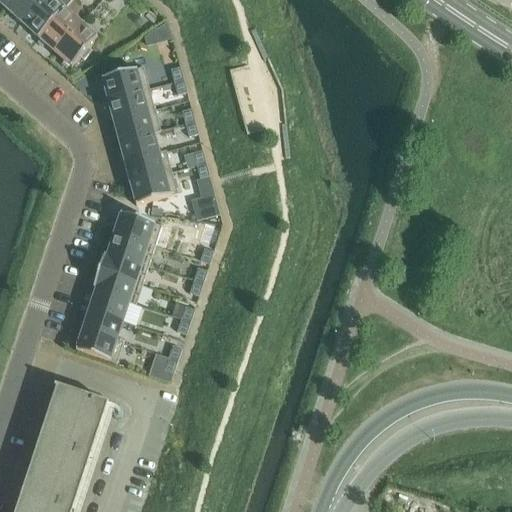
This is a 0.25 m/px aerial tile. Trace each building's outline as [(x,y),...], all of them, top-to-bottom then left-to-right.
[(0,0),(0,7),(5,12),(16,0),(0,0)] [(16,0),(5,12),(22,27),(45,0),(16,0)] [(51,0),(45,0),(22,27),(37,41),(38,41),(65,12),(64,11),(51,0)] [(65,12),(38,41),(38,42),(38,41),(55,56),(81,27),(65,12)] [(81,27),(55,56),(70,70),(71,71),(80,61),(83,63),(92,54),(88,52),(97,41),(96,40),(81,27)] [(153,46),(174,38),(171,27),(149,34),(153,46)] [(245,106),(247,117),(259,114),(269,169),(274,168),(285,164),(285,97),(259,28),(245,30),(248,45),(255,82),(240,87),(245,106)] [(143,70),(102,82),(108,103),(149,92),(143,70)] [(180,70),(171,73),(174,86),(183,83),(180,70)] [(183,83),(174,86),(177,98),(187,96),(183,83)] [(149,92),(108,103),(113,124),(155,113),(149,92)] [(191,112),(182,114),(185,127),(195,125),(191,112)] [(155,113),(113,124),(119,145),(160,134),(155,113)] [(195,125),(185,127),(188,140),(198,137),(195,125)] [(160,134),(119,145),(124,166),(166,155),(166,154),(159,156),(153,137),(160,135),(160,134)] [(202,154),(193,156),(196,169),(206,166),(202,154)] [(166,155),(124,166),(130,187),(172,176),(166,155)] [(206,166),(196,169),(200,182),(209,179),(206,166)] [(172,176),(130,187),(136,208),(171,199),(177,197),(172,176)] [(200,182),(196,183),(201,200),(197,201),(203,223),(219,218),(209,179),(200,182)] [(121,216),(114,236),(155,249),(161,229),(121,216)] [(108,255),(149,269),(155,249),(114,236),(108,255)] [(213,255),(204,252),(200,264),(209,267),(213,255)] [(104,257),(99,274),(142,288),(149,269),(108,255),(107,258),(104,257)] [(203,287),(207,274),(198,271),(194,284),(203,287)] [(96,292),(95,294),(136,308),(142,288),(99,274),(93,291),(96,292)] [(190,296),(199,299),(203,287),(194,284),(190,296)] [(136,308),(95,294),(89,314),(123,325),(129,306),(136,308)] [(190,325),(194,313),(185,310),(181,322),(190,325)] [(123,325),(89,314),(82,333),(123,346),(117,343),(123,325)] [(177,335),(186,338),(190,325),(181,322),(177,335)] [(82,333),(76,353),(117,367),(123,346),(82,333)] [(178,364),(182,352),(172,349),(168,361),(178,364)] [(164,374),(174,377),(178,364),(168,361),(164,374)] [(73,511),(108,406),(55,389),(55,391),(56,391),(40,442),(38,441),(37,443),(39,444),(23,494),(21,494),(20,496),(22,496),(16,511),(73,511)]
